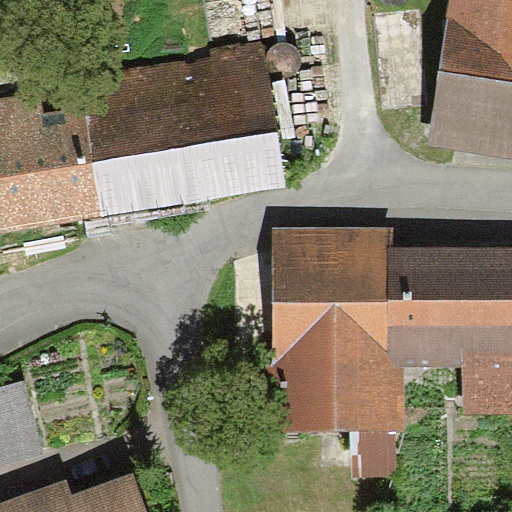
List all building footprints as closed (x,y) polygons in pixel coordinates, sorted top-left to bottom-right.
[(511,0),(453,0),(429,149),(511,160),(511,0)] [(58,101),(0,110),(0,234),(1,238),(86,223),(290,189),(263,33),(205,43),(207,55),(55,81),(58,101)] [(511,250),(453,251),(395,251),(395,233),(272,234),(273,440),(345,440),(345,481),(400,480),(400,438),(405,438),(405,372),(462,371),(463,417),(511,416),(511,250)] [(29,387),(0,393),(0,467),(46,456),(29,387)] [(69,485),(0,510),(0,511),(146,511),(134,476),(74,498),(69,485)]
